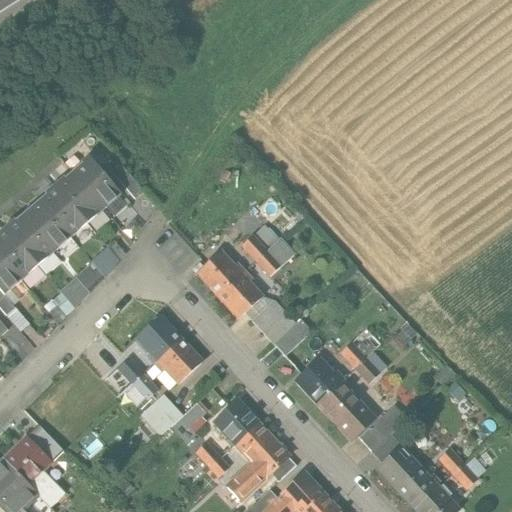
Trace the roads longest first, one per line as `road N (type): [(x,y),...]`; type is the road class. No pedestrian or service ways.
road 1 (residential): [(376,511),(144,258)]
road 2 (track): [(354,0),(251,80),(159,218)]
road 3 (residential): [(0,400),(144,258)]
